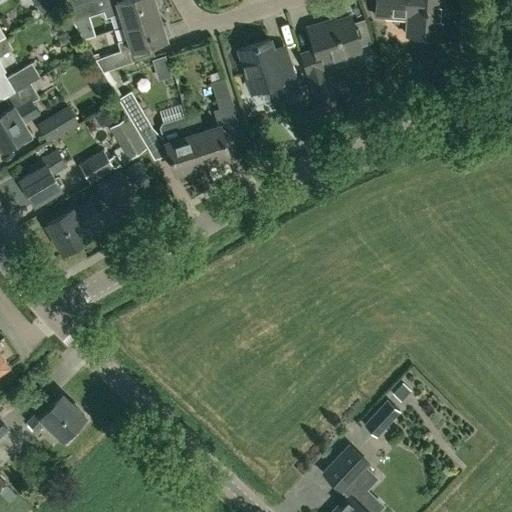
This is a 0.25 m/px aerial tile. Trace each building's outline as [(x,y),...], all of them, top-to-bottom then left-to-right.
[(60,0),(65,8),(88,0),(60,0)] [(122,25),(159,14),(156,7),(159,6),(160,4),(158,0),(117,0),(115,1),(115,2),(95,8),(92,0),(88,0),(65,8),(72,20),(96,12),(96,10),(103,8),(105,17),(118,13),(122,25)] [(439,36),(441,0),(375,0),(375,16),(406,18),(405,34),(439,36)] [(119,50),(95,58),(102,71),(129,62),(126,52),(166,39),(166,37),(168,37),(169,34),(166,22),(163,21),(161,22),(159,14),(122,25),(126,39),(117,42),(119,50)] [(306,75),(324,70),(323,66),(335,62),(334,58),(360,50),(359,46),(370,43),(363,19),(351,22),(349,16),(323,24),(323,22),(307,27),(313,47),(299,51),(306,75)] [(0,99),(4,97),(30,82),(39,77),(30,62),(5,77),(2,72),(5,70),(0,62),(0,54),(11,48),(4,37),(0,38),(0,99)] [(270,99),(298,90),(283,44),(270,48),(268,39),(237,49),(250,90),(266,85),(270,99)] [(208,72),(210,82),(218,109),(231,105),(223,78),(222,78),(219,69),(208,72)] [(317,108),(335,103),(324,70),(306,75),(317,108)] [(37,113),(30,102),(39,96),(30,82),(4,97),(10,106),(0,112),(0,148),(1,149),(13,142),(16,145),(30,137),(21,122),(37,113)] [(154,158),(166,155),(162,143),(131,90),(118,98),(154,158)] [(46,142),(78,124),(67,104),(35,122),(46,142)] [(187,118),(188,118),(187,114),(161,122),(159,126),(164,141),(165,141),(174,172),(201,164),(187,118)] [(187,118),(201,164),(228,156),(218,125),(203,129),(198,114),(188,118),(187,118)] [(116,154),(109,159),(103,148),(78,163),(89,183),(115,168),(114,167),(121,162),(116,154)] [(19,178),(33,203),(60,187),(51,172),(65,164),(56,150),(34,162),(37,168),(19,178)] [(105,205),(132,189),(120,168),(93,184),(105,205)] [(71,208),(45,224),(62,252),(88,237),(83,228),(100,217),(90,201),(73,211),(71,208)] [(0,372),(9,367),(0,353),(0,372)] [(76,427),(86,416),(63,394),(46,411),(43,408),(29,422),(38,430),(46,421),(68,442),(79,430),(76,427)] [(376,436),(400,410),(387,398),(363,424),(376,436)] [(341,510),(339,511),(369,511),(356,499),(378,478),(365,465),(368,462),(349,443),(321,472),(340,491),(344,487),(350,493),(337,506),(341,510)] [(0,497),(13,503),(18,491),(6,486),(0,497)]
